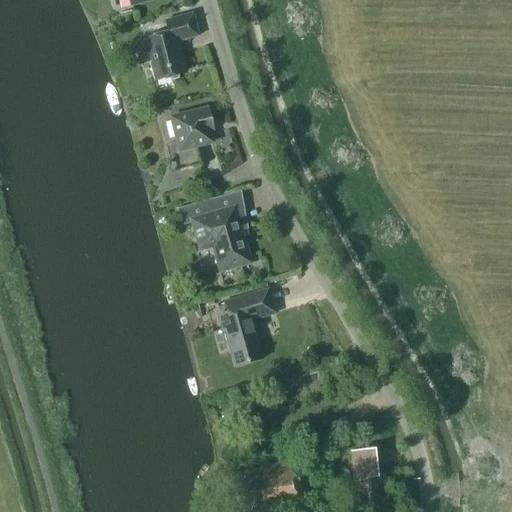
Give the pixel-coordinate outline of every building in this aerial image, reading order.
[(140,64),(149,61),(154,81),(186,73),(178,41),(198,36),(192,14),(165,21),(168,33),(143,39),(144,42),(134,45),(140,64)] [(208,117),(206,110),(171,118),(172,120),(165,122),(169,139),(176,137),(179,150),(211,142),(205,117),(208,117)] [(213,246),(220,271),(249,263),(234,209),(192,221),(200,249),(213,246)] [(221,331),(224,330),(234,367),(262,359),(255,333),(257,333),(253,320),(275,314),(268,290),(224,302),(227,313),(217,315),(221,331)] [(350,451),(354,511),(383,511),(381,476),(375,476),(372,449),(350,451)] [(233,511),(265,511),(278,510),(275,490),(306,484),(305,484),(301,459),(252,468),(253,470),(227,475),(233,511)] [(314,483),(306,484),(275,490),(278,510),(308,504),(307,501),(316,499),(314,483)]
